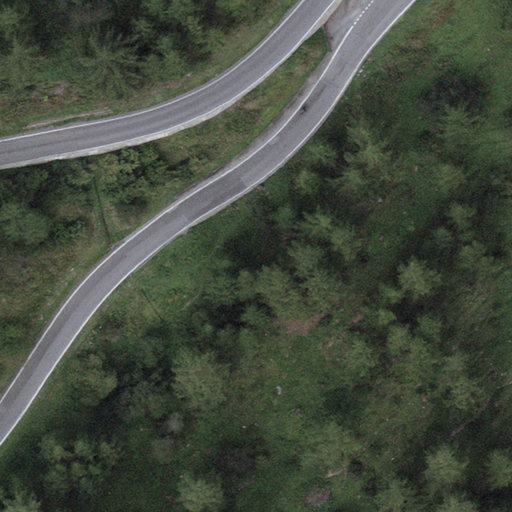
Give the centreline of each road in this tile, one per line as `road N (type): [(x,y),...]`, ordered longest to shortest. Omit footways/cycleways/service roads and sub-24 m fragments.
road 1 (tertiary): [(390,0),(329,89),(274,149),(114,267),(0,432)]
road 2 (tertiary): [(0,155),(129,132),(211,106),(315,0)]
